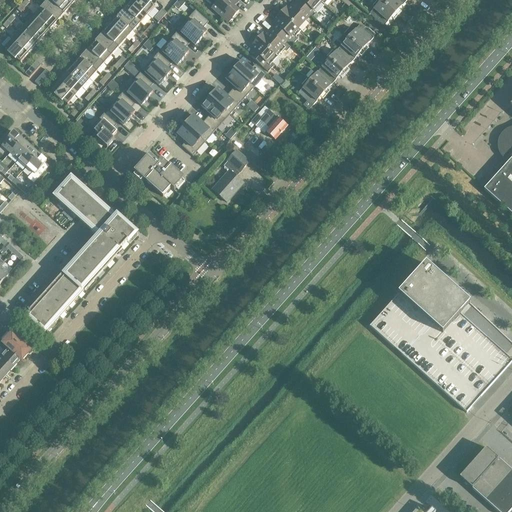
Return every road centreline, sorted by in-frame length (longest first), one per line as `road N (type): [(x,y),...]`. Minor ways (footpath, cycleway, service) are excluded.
road 1 (tertiary): [(94,505),(511,39)]
road 2 (unclassified): [(208,274),(452,0)]
road 3 (unclassified): [(0,509),(208,274)]
road 4 (residential): [(159,229),(0,409)]
road 5 (residential): [(151,134),(269,0)]
road 6 (unclassified): [(511,389),(398,511)]
road 7 (residential): [(109,182),(16,97)]
